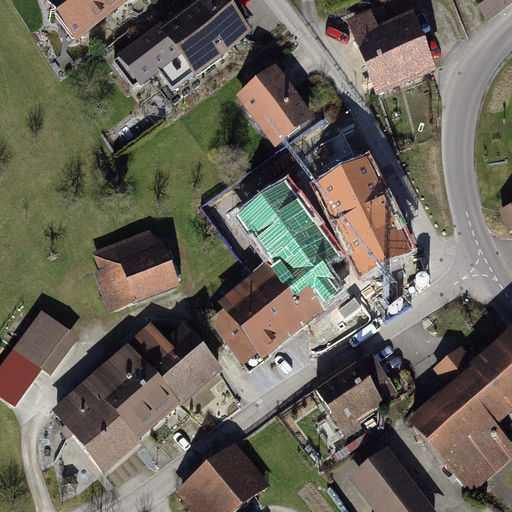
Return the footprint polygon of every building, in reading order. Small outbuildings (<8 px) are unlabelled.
[(32,0),(31,1),(68,53),(142,0),(154,0),(155,1),(157,0),(32,0)] [(156,30),(118,60),(141,89),(178,60),(196,83),(248,42),(245,38),(252,33),(234,10),(228,14),(216,0),(203,0),(160,34),(156,30)] [(372,0),(380,17),(421,0),(372,0)] [(511,0),(496,0),(477,14),(486,28),(511,9),(511,0)] [(381,104),(436,84),(415,26),(376,40),(368,16),(351,22),(381,104)] [(234,103),(274,157),(313,129),(273,74),(234,103)] [(96,277),(111,319),(175,296),(172,288),(181,285),(170,255),(161,258),(153,236),(94,258),(101,276),(96,277)] [(214,322),(250,374),(265,363),(261,357),(320,312),(307,294),(294,304),(272,275),(214,322)] [(42,381),(47,385),(76,345),(40,319),(10,359),(16,363),(0,385),(0,402),(17,415),(42,381)] [(149,331),(123,354),(177,414),(180,417),(223,379),(181,332),(163,347),(149,331)] [(447,394),(405,430),(470,504),(511,467),(511,459),(491,436),(511,417),(511,342),(509,339),(475,369),(460,352),(431,376),(447,394)] [(83,390),(137,450),(177,414),(123,354),(83,390)] [(369,363),(310,404),(343,452),(388,422),(375,403),(389,393),(369,363)] [(141,454),(137,450),(83,390),(50,420),(107,484),(141,454)] [(235,448),(179,496),(193,511),(236,511),(267,486),(235,448)] [(426,511),(385,459),(346,489),(363,511),(426,511)]
